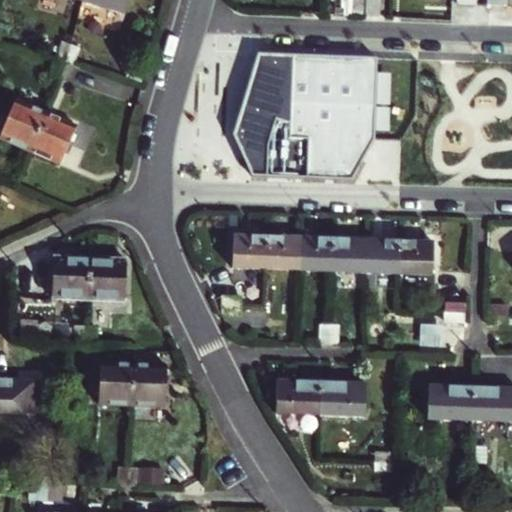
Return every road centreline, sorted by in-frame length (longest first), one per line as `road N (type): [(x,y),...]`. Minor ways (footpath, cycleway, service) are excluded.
road 1 (residential): [(153,196),(511,206)]
road 2 (residential): [(153,196),(169,260),(211,353),(305,511)]
road 3 (residential): [(511,31),(191,22)]
road 4 (residential): [(191,22),(157,135),(153,196)]
road 5 (residential): [(153,196),(0,258)]
